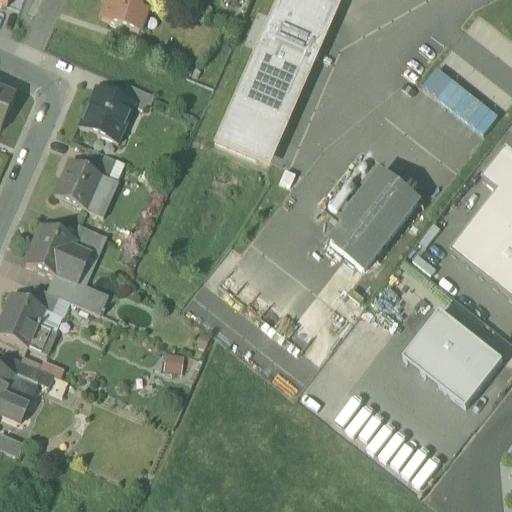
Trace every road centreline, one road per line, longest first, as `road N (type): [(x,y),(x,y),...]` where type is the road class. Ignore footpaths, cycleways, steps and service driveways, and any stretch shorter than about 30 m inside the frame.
road 1 (residential): [(0,58),(59,86),(0,223)]
road 2 (unclassified): [(467,511),(449,495),(511,411)]
